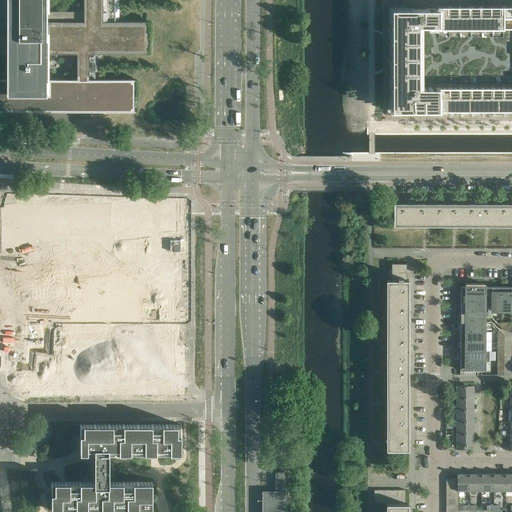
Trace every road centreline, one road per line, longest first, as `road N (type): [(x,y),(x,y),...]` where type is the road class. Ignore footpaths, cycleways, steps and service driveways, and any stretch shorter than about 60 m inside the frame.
road 1 (secondary): [(253,511),(253,181)]
road 2 (residential): [(430,463),(433,269),(449,259),(511,258)]
road 3 (tertiary): [(0,168),(228,180)]
road 4 (tertiary): [(228,160),(0,149)]
road 5 (secondary): [(228,180),(228,408)]
road 6 (unclassified): [(228,408),(2,409)]
road 7 (tertiary): [(495,173),(305,173)]
road 8 (secondary): [(253,161),(253,0)]
road 9 (secondary): [(228,0),(228,160)]
